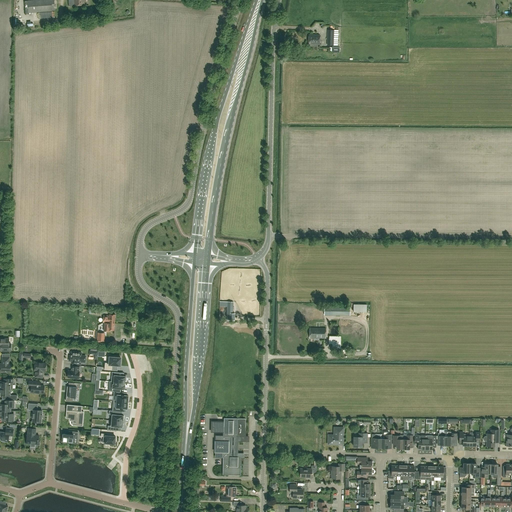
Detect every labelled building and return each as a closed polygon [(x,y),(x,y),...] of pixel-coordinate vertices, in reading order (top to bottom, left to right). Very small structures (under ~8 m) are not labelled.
[(40,0),(28,1),(28,13),(55,11),(54,0),(40,0)] [(320,35),(309,34),(308,44),(319,45),(320,35)] [(104,315),(103,323),(109,323),(115,324),(115,314),(109,314),(109,316),(104,315)] [(109,323),(103,323),(104,323),(104,331),(110,332),(110,330),(114,331),(115,324),(109,323)] [(310,328),(309,338),(325,338),(326,328),(310,328)] [(0,346),(1,347),(1,351),(11,351),(11,344),(9,344),(9,339),(0,338),(0,346)] [(73,361),(73,364),(80,365),(81,362),(82,362),(83,356),(81,356),(81,353),(71,352),(71,356),(69,356),(70,356),(70,360),(69,360),(69,361),(73,361)] [(105,363),(104,370),(112,371),(112,365),(120,366),(120,358),(117,358),(117,357),(113,356),(113,358),(109,357),(109,363),(105,363)] [(9,364),(9,358),(2,357),(2,364),(0,364),(0,372),(11,372),(11,364),(9,364)] [(45,372),(46,364),(35,363),(35,371),(36,371),(35,377),(42,378),(43,371),(45,372)] [(67,375),(68,375),(68,378),(79,379),(79,372),(79,367),(72,366),(72,370),(72,371),(68,371),(68,372),(67,371),(67,375)] [(111,381),(125,383),(125,380),(126,376),(119,376),(119,372),(112,372),(111,381)] [(13,389),(13,379),(4,378),(3,382),(1,382),(0,382),(0,386),(1,387),(1,388),(10,389),(13,389)] [(44,394),(44,386),(36,385),(37,382),(29,381),(28,386),(31,386),(31,393),(44,394)] [(110,381),(109,391),(114,391),(117,392),(117,389),(125,389),(125,385),(124,385),(125,383),(111,381),(110,381)] [(66,386),(65,401),(72,401),(72,398),(75,398),(76,388),(79,388),(79,383),(73,383),(73,387),(66,386)] [(10,389),(1,388),(1,390),(0,389),(0,394),(1,394),(1,395),(7,395),(6,399),(17,400),(17,395),(11,395),(10,394),(10,389)] [(114,391),(113,401),(127,402),(127,401),(128,401),(129,396),(128,396),(127,396),(124,395),(121,395),(121,392),(117,392),(114,391)] [(0,410),(11,411),(11,408),(14,408),(14,400),(5,400),(4,404),(0,404),(0,405),(0,409),(0,410)] [(113,401),(112,411),(119,411),(120,411),(120,409),(123,409),(123,408),(126,409),(127,409),(127,408),(128,408),(128,404),(127,404),(127,402),(113,401)] [(38,422),(41,423),(41,418),(42,418),(42,415),(42,411),(37,410),(37,408),(38,408),(38,404),(28,403),(28,410),(33,410),(33,414),(32,413),(31,418),(32,418),(32,422),(35,422),(35,423),(38,423),(38,422)] [(66,418),(70,418),(69,420),(77,421),(77,426),(82,426),(84,412),(81,412),(82,406),(67,405),(68,405),(68,412),(67,412),(66,418)] [(11,411),(0,410),(0,411),(0,417),(6,417),(6,421),(13,421),(14,414),(11,414),(11,411)] [(109,410),(109,415),(111,415),(111,420),(123,421),(123,419),(124,419),(124,416),(123,416),(123,415),(119,415),(119,411),(112,411),(109,410)] [(224,422),(212,422),(212,431),(225,432),(225,436),(233,437),(238,437),(238,418),(224,418),(224,422)] [(108,425),(107,430),(117,431),(118,427),(122,427),(123,427),(123,424),(122,424),(123,421),(111,420),(110,426),(108,425)] [(0,439),(2,440),(1,441),(8,442),(9,436),(12,436),(13,429),(6,428),(5,433),(3,433),(3,432),(0,432),(0,439)] [(36,433),(36,429),(28,428),(28,429),(30,429),(29,435),(27,435),(26,443),(27,443),(26,444),(31,444),(31,443),(35,443),(35,445),(39,445),(40,442),(38,442),(39,436),(35,435),(35,433),(36,433)] [(343,428),(335,428),(334,435),(329,435),(328,444),(338,444),(338,441),(343,441),(343,428)] [(487,441),(487,446),(495,446),(495,439),(499,440),(499,430),(491,430),(491,434),(487,434),(487,436),(485,436),(484,437),(484,440),(485,441),(487,441)] [(61,438),(61,442),(67,443),(67,442),(69,442),(69,443),(73,443),(73,438),(76,438),(76,436),(78,436),(78,432),(68,431),(68,434),(63,434),(62,438),(61,438)] [(438,445),(447,445),(447,436),(448,432),(445,432),(445,433),(438,433),(438,445)] [(448,432),(447,436),(447,445),(457,445),(457,433),(452,433),(450,432),(448,432)] [(469,446),(469,436),(466,436),(466,434),(463,434),(463,432),(460,432),(459,440),(463,441),(463,446),(469,446)] [(469,436),(469,446),(476,446),(476,441),(479,441),(480,432),(476,432),(476,434),(473,433),(473,436),(469,436)] [(101,433),(101,436),(103,437),(103,443),(105,443),(105,444),(109,445),(109,444),(115,444),(115,441),(116,441),(116,437),(115,437),(115,436),(105,436),(105,434),(101,433)] [(361,437),(354,437),(354,447),(355,447),(357,447),(358,447),(362,447),(362,442),(363,441),(367,441),(367,433),(361,433),(361,437)] [(381,448),(382,434),(372,434),(371,448),(381,448)] [(382,434),(381,448),(391,448),(392,435),(386,434),(385,436),(383,436),(382,434)] [(403,449),(403,435),(400,435),(400,436),(393,436),(393,445),(397,445),(397,449),(403,449)] [(403,435),(403,449),(410,449),(410,444),(411,443),(413,443),(413,435),(403,435)] [(425,449),(425,439),(421,439),(421,435),(414,435),(414,445),(418,445),(418,449),(425,449)] [(425,435),(425,439),(425,449),(432,450),(432,447),(436,447),(436,436),(425,435)] [(225,436),(216,436),(216,443),(215,443),(215,450),(216,451),(216,457),(223,457),(232,457),(233,448),(234,448),(234,445),(233,445),(233,437),(225,436)] [(223,457),(223,474),(241,475),(241,457),(232,457),(223,457)] [(361,468),(371,468),(372,461),(365,461),(365,458),(357,458),(357,464),(361,464),(361,468)] [(470,473),(470,463),(463,463),(463,467),(460,467),(460,477),(465,477),(466,475),(466,473),(470,473)] [(470,463),(470,473),(473,473),(473,477),(480,477),(480,468),(476,468),(477,463),(470,463)] [(344,471),(345,464),(339,464),(338,467),(331,466),(331,474),(332,474),(332,478),(341,479),(341,471),(344,471)] [(491,473),(491,464),(485,464),(485,470),(481,470),(481,477),(488,477),(488,473),(491,473)] [(491,464),(491,473),(494,474),(494,477),(497,477),(500,477),(501,471),(497,470),(498,464),(491,464)] [(511,475),(511,464),(506,464),(506,470),(503,469),(503,477),(506,477),(506,474),(511,475)] [(397,476),(397,466),(392,465),(391,471),(388,471),(388,478),(394,478),(394,476),(397,476)] [(311,473),(316,473),(317,466),(312,466),(311,469),(300,468),(300,477),(308,477),(308,478),(311,478),(311,473)] [(409,466),(409,476),(414,476),(414,479),(417,479),(417,471),(414,471),(414,466),(409,466)] [(417,471),(417,479),(420,479),(426,480),(426,477),(426,466),(421,466),(420,472),(417,471)] [(443,467),(438,467),(438,477),(441,477),(441,480),(446,480),(446,472),(443,472),(443,467)] [(371,468),(361,468),(361,472),(357,472),(357,478),(365,478),(365,474),(371,475),(371,468)] [(369,480),(364,480),(357,480),(357,483),(358,483),(358,484),(359,486),(361,486),(360,490),(370,490),(370,483),(369,483),(369,480)] [(462,487),(462,492),(471,493),(471,488),(474,488),(474,484),(466,484),(466,487),(462,487)] [(303,499),(303,489),(297,489),(297,485),(290,485),(290,492),(293,493),(293,498),(303,499)] [(227,496),(236,496),(236,487),(227,487),(227,496)] [(357,495),(357,496),(357,500),(364,500),(364,496),(370,496),(370,490),(360,490),(360,493),(359,493),(357,495)] [(428,491),(428,495),(428,500),(432,500),(441,500),(441,495),(437,495),(437,492),(429,492),(428,491)] [(391,501),(404,502),(404,492),(397,492),(397,495),(392,495),(392,494),(390,494),(390,499),(391,499),(391,501)] [(481,495),(481,503),(481,506),(490,506),(490,497),(490,493),(488,493),(488,497),(484,497),(485,497),(482,496),(482,495),(481,495)] [(396,511),(403,511),(404,502),(391,501),(391,504),(390,504),(389,509),(392,509),(392,508),(394,508),(393,511),(396,511)] [(236,511),(247,511),(247,509),(246,509),(246,505),(241,505),(241,502),(234,502),(233,506),(234,507),(237,507),(236,511)] [(319,511),(327,511),(327,507),(324,507),(324,503),(318,502),(318,508),(320,508),(319,511)] [(473,508),(473,504),(471,503),(462,503),(461,509),(465,509),(465,511),(475,511),(475,508),(473,508)]
